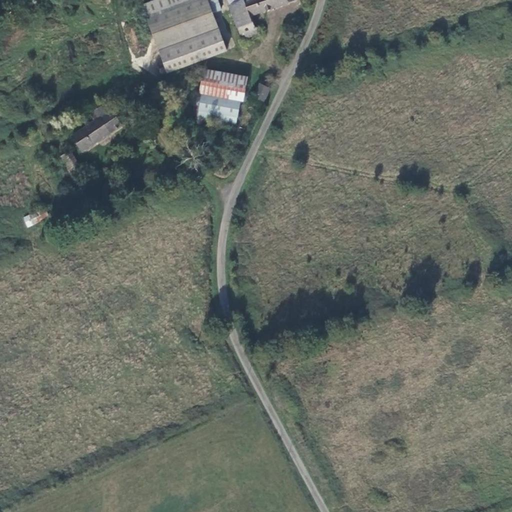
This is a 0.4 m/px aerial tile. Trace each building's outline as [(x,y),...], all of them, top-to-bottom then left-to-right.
[(211,0),(208,1),(207,0),(158,0),(142,6),(168,74),(225,51),(212,14),(221,11),(217,0),(211,0)] [(242,0),(243,0),(229,6),(238,33),(243,32),(246,37),(258,33),(256,27),(253,27),(249,16),(295,0),(242,0)] [(245,79),(204,69),(199,92),(240,101),(245,79)] [(264,82),(261,80),(252,101),(263,106),(270,89),(262,86),(264,82)] [(239,105),(201,96),(198,119),(234,126),(239,105)] [(107,104),(91,114),(95,121),(86,128),(71,137),(81,153),(130,120),(122,107),(113,113),(107,104)] [(71,152),(61,158),(70,174),(80,168),(71,152)] [(96,181),(91,167),(81,171),(86,184),(96,181)] [(117,204),(114,197),(107,201),(109,207),(117,204)] [(23,218),(26,227),(49,218),(46,210),(23,218)]
